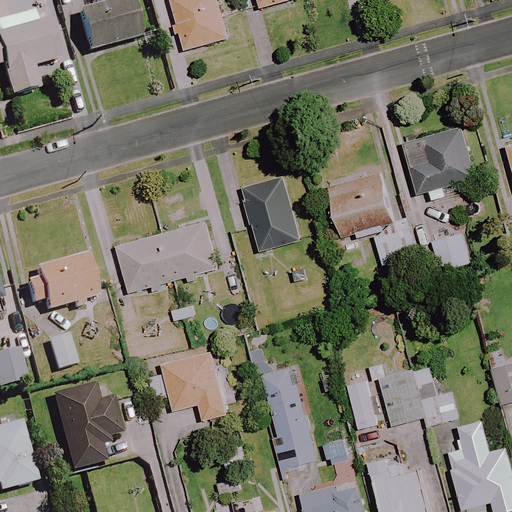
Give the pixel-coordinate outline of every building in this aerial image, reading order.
[(123,0),(72,0),(88,55),(140,41),(129,0),(124,2),(123,0)] [(228,41),(216,0),(170,0),(185,53),(228,41)] [(297,0),(257,0),(260,10),(297,0)] [(35,27),(32,15),(0,22),(0,69),(1,69),(9,99),(38,92),(32,70),(56,64),(45,24),(35,27)] [(479,189),(461,129),(402,147),(418,200),(470,184),(472,191),(479,189)] [(390,184),(387,172),(327,186),(340,243),(374,235),(381,268),(418,260),(409,219),(393,223),(384,186),(390,184)] [(302,242),(285,178),(242,190),(260,254),(302,242)] [(220,271),(208,225),(117,248),(130,295),(220,271)] [(471,265),(462,235),(431,243),(439,273),(471,265)] [(95,301),(84,258),(34,271),(37,283),(25,286),(31,307),(43,304),(46,314),(95,301)] [(75,367),(67,338),(47,343),(55,373),(75,367)] [(262,377),(274,374),(264,338),(247,342),(256,378),(262,377)] [(0,389),(27,383),(20,352),(0,356),(0,389)] [(161,366),(163,376),(150,379),(156,403),(169,399),(173,413),(199,407),(203,422),(228,416),(212,353),(161,366)] [(511,359),(490,365),(501,407),(511,403),(511,359)] [(375,378),(382,377),(394,425),(428,416),(424,399),(416,367),(388,374),(384,362),(371,365),(375,378)] [(274,374),(262,377),(279,443),(274,445),(284,486),(302,481),(299,471),(318,466),(297,386),(292,388),(288,370),(274,374)] [(380,424),(370,379),(351,383),(362,428),(380,424)] [(110,439),(119,436),(109,397),(98,400),(95,388),(51,400),(70,474),(103,465),(100,452),(112,449),(110,439)] [(424,399),(428,416),(431,425),(461,418),(454,391),(424,399)] [(490,453),(482,422),(457,428),(463,451),(448,455),(462,511),(492,504),(493,511),(508,511),(511,511),(511,471),(506,449),(490,453)] [(0,494),(34,485),(19,425),(0,430),(0,494)] [(343,440),(323,447),(330,470),(351,463),(343,440)] [(400,477),(395,457),(368,464),(381,511),(429,511),(419,472),(400,477)] [(241,492),(237,479),(217,485),(220,498),(241,492)] [(365,511),(358,483),(300,498),(303,511),(365,511)]
